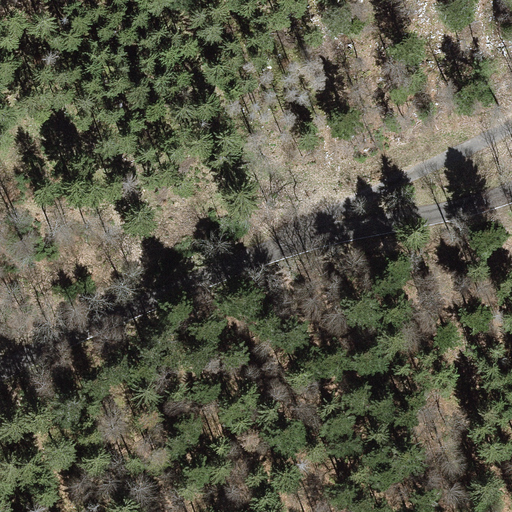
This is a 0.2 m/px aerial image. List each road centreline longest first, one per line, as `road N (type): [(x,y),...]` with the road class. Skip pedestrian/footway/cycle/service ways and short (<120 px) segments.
road 1 (tertiary): [(511,190),(327,233),(124,308),(0,366)]
road 2 (track): [(511,135),(327,233)]
